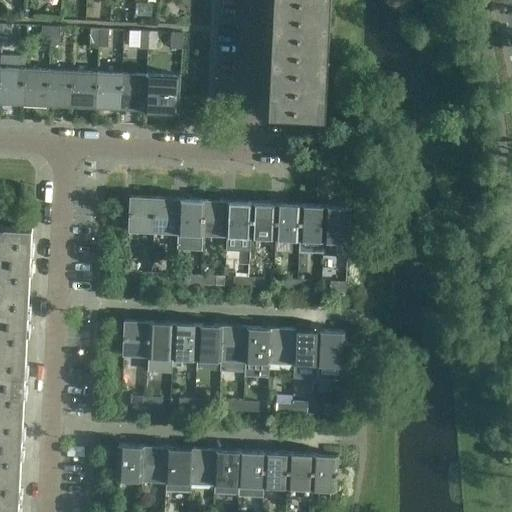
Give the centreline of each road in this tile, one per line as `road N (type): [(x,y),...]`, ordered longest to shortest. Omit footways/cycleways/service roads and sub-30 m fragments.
road 1 (unclassified): [(52,511),(68,149)]
road 2 (unclassified): [(68,149),(225,157),(247,144),(255,0)]
